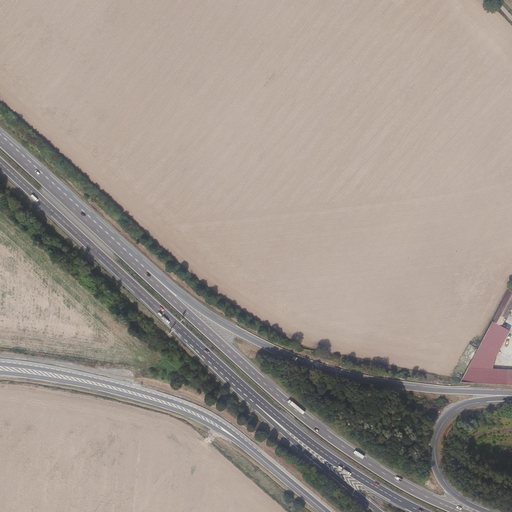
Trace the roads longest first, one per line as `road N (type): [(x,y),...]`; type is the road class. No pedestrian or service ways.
road 1 (trunk): [(461,511),(400,484),(320,429),(146,271)]
road 2 (trunk): [(511,394),(380,383),(329,369),(211,315),(146,271)]
road 3 (trunk): [(0,164),(235,380)]
road 4 (tertiary): [(237,439),(213,419),(154,396),(0,364)]
road 5 (tertiary): [(0,372),(142,398),(237,439)]
road 6 (trunk): [(235,380),(313,445),(421,511)]
road 7 (trunk): [(146,271),(0,140)]
road 8 (trunk): [(235,380),(272,423),(379,511)]
road 9 (trunk): [(490,511),(442,480),(434,438),(466,402),(511,396)]
